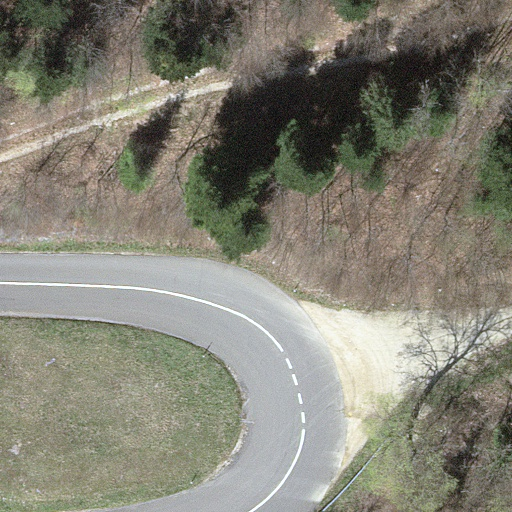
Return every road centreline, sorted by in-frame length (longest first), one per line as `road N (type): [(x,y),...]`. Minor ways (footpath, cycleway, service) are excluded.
road 1 (track): [(511,4),(0,155)]
road 2 (secondary): [(248,511),(277,488),(302,440),(291,366),(262,328),(219,305),(145,287),(0,282)]
road 3 (track): [(291,366),(511,316)]
